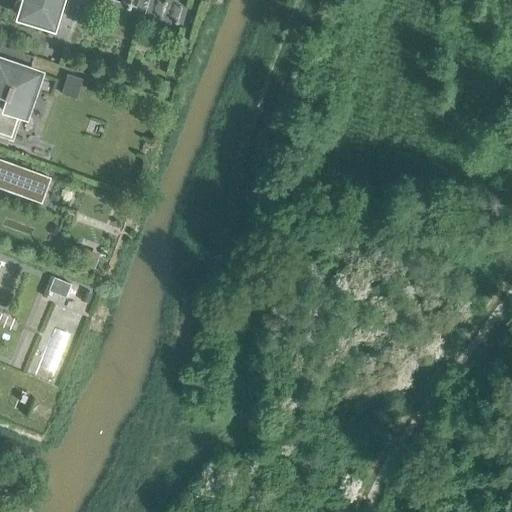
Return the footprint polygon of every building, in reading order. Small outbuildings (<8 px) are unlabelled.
[(13,7),(13,9),(14,11),(15,13),(17,14),(19,15),(51,25),(58,0),(15,0),(15,1),(13,3),(13,5),(13,7)] [(28,69),(33,56),(0,44),(0,132),(10,136),(18,114),(23,115),(38,72),(28,69)] [(67,73),(61,92),(76,97),(82,78),(67,73)] [(0,185),(40,200),(48,177),(0,159),(0,185)] [(86,249),(82,262),(94,267),(97,258),(91,256),(93,251),(86,249)] [(53,276),(48,289),(65,297),(71,283),(53,276)]
